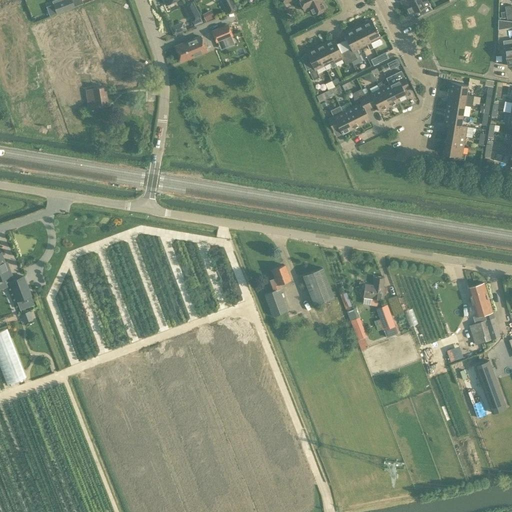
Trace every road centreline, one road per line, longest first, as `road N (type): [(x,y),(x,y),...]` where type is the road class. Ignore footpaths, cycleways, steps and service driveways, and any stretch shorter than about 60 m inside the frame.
road 1 (unclassified): [(511,270),(146,209)]
road 2 (residential): [(0,60),(94,74),(160,59)]
road 3 (unclassified): [(146,209),(0,185)]
road 4 (residential): [(421,116),(429,83),(380,0)]
